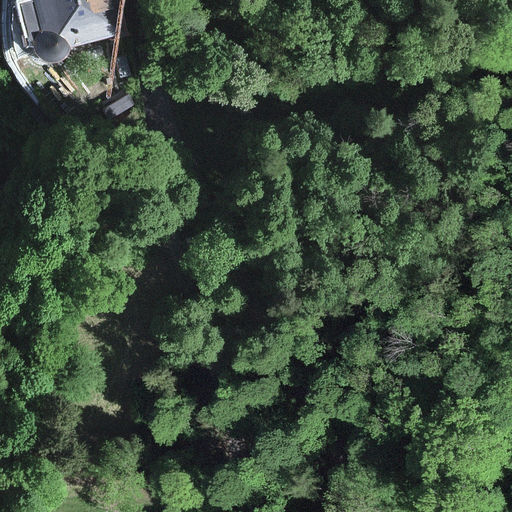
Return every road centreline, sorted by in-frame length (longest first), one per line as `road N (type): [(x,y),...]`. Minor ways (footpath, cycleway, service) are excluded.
road 1 (track): [(156,100),(242,280),(348,467),(362,511)]
road 2 (track): [(277,511),(178,262),(161,204),(156,100)]
